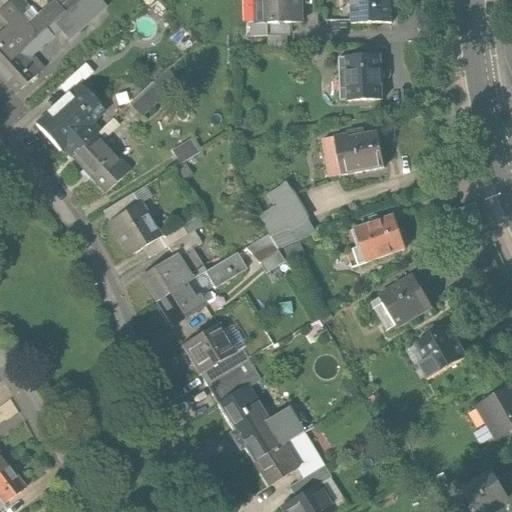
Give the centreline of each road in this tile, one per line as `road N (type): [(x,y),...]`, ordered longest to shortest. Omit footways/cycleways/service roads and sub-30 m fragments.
road 1 (residential): [(218,511),(174,456),(102,265),(51,185),(0,143)]
road 2 (secondary): [(511,201),(488,125),(469,0)]
road 3 (residential): [(0,361),(94,511)]
